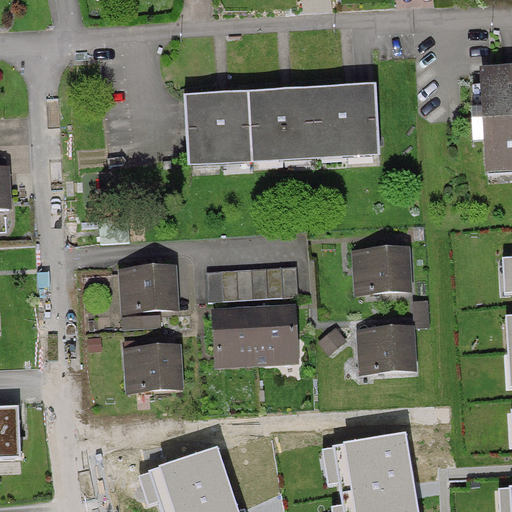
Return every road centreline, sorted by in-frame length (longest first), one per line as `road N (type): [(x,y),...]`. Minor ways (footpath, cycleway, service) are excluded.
road 1 (residential): [(72,511),(41,43)]
road 2 (residential): [(70,41),(511,10)]
